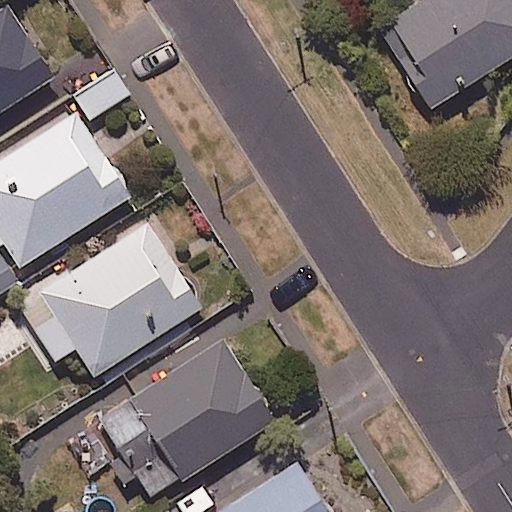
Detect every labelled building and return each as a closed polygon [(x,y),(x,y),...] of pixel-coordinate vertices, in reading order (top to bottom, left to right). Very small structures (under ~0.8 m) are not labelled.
[(0,0),(0,103),(58,66),(15,0),(0,0)] [(511,0),(405,0),(376,19),(428,101),(511,47),(511,0)] [(131,89),(118,67),(77,93),(90,114),(131,89)] [(0,288),(26,272),(18,260),(132,187),(78,104),(0,153),(0,288)] [(204,298),(151,214),(21,296),(57,353),(79,339),(97,366),(204,298)] [(102,405),(128,446),(113,455),(124,473),(139,463),(154,489),(278,412),(225,328),(102,405)] [(338,511),(301,453),(208,511),(338,511)]
